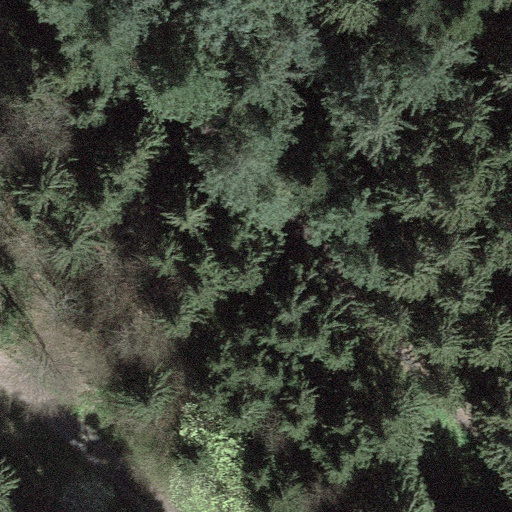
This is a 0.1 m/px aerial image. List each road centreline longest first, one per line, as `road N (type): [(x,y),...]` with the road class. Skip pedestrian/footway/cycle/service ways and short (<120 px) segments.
road 1 (track): [(511,437),(375,275),(106,61),(51,0)]
road 2 (track): [(0,363),(170,511)]
